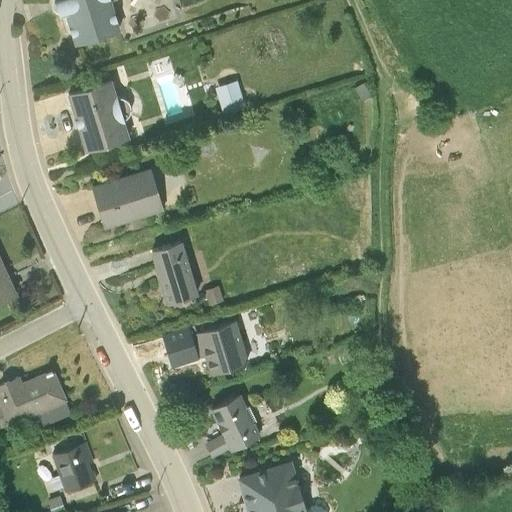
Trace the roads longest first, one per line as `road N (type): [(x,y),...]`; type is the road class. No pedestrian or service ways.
road 1 (unclassified): [(0,0),(20,149),(90,304)]
road 2 (unclassified): [(90,304),(186,511)]
